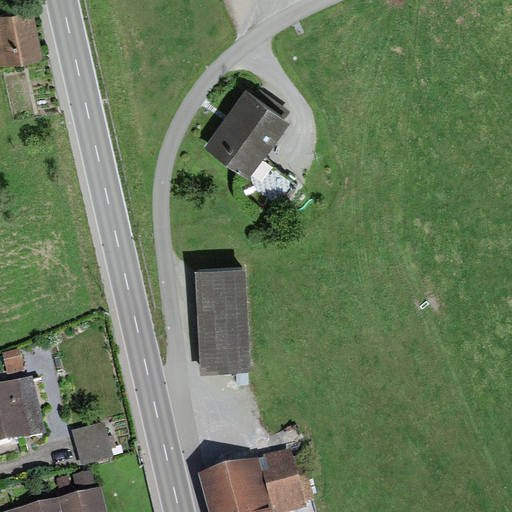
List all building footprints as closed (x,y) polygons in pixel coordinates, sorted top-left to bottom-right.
[(33,5),(0,11),(0,61),(43,52),(33,5)] [(246,85),(206,144),(248,173),(264,150),(289,114),(246,85)] [(245,264),(197,266),(200,367),(248,366),(245,264)] [(31,378),(0,386),(0,442),(44,432),(31,378)] [(104,425),(73,433),(82,466),(113,458),(104,425)] [(298,478),(290,451),(199,476),(208,511),(287,511),(307,507),(306,503),(313,500),(306,476),(298,478)] [(104,511),(99,491),(59,501),(61,511),(104,511)] [(61,511),(59,501),(15,511),(61,511)]
